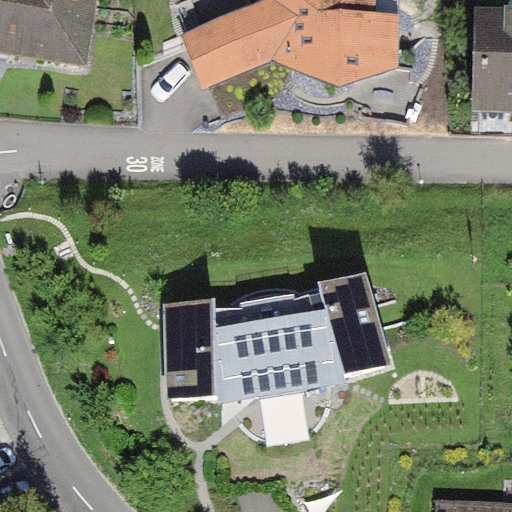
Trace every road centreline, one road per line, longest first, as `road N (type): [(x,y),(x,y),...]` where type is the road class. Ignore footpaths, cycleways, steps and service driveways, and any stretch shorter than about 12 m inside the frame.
road 1 (residential): [(511,162),(0,154)]
road 2 (tertiary): [(96,511),(33,423),(0,334)]
